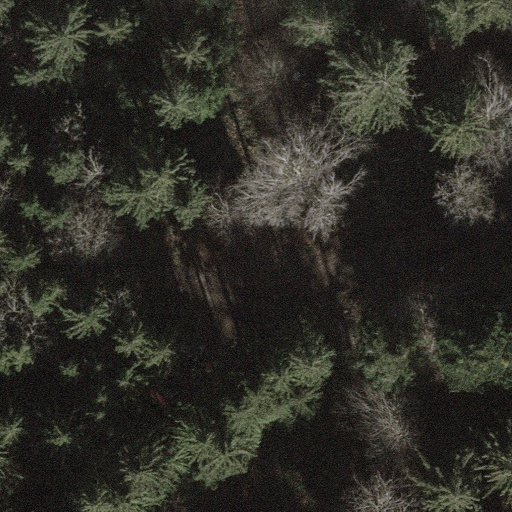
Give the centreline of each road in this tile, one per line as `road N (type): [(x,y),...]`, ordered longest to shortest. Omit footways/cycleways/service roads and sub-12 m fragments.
road 1 (track): [(7,511),(307,311)]
road 2 (track): [(0,208),(307,311)]
road 3 (track): [(511,224),(307,311)]
